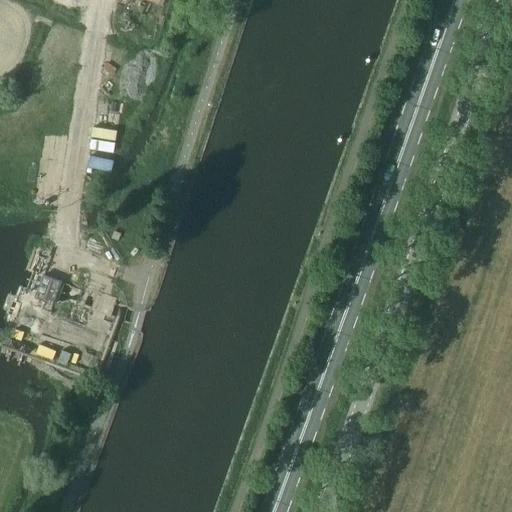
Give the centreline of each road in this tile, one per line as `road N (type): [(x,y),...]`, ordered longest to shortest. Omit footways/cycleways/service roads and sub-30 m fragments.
road 1 (unclassified): [(314,511),(500,0)]
road 2 (primary): [(272,511),(453,0)]
